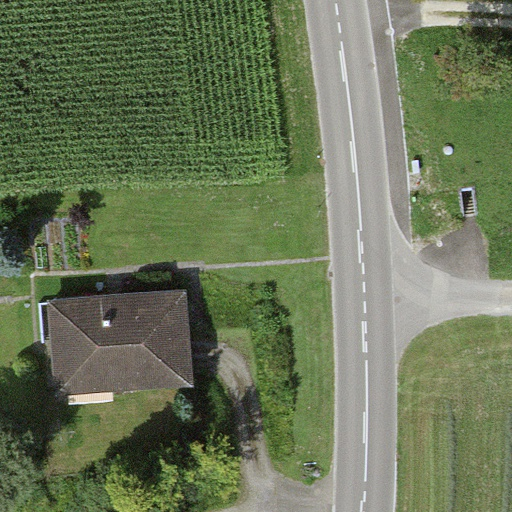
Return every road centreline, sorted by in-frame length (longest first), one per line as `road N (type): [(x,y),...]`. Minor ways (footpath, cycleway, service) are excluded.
road 1 (tertiary): [(336,0),(366,293),(365,511)]
road 2 (track): [(366,293),(511,298)]
